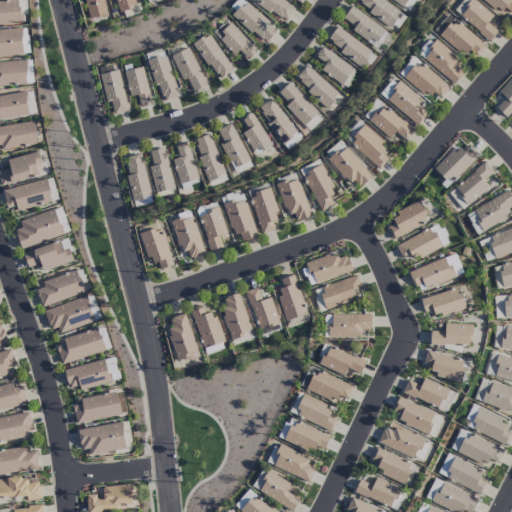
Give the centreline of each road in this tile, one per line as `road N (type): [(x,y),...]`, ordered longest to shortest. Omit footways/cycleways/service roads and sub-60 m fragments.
road 1 (residential): [(172,511),(142,298),(63,0)]
road 2 (residential): [(142,298),(359,222),(511,55)]
road 3 (residential): [(511,490),(471,107)]
road 4 (residential): [(312,511),(384,383),(402,322),(359,222)]
road 5 (residential): [(0,234),(48,378),(70,511)]
road 6 (residential): [(329,0),(287,55),(230,98),(163,127),(100,137)]
